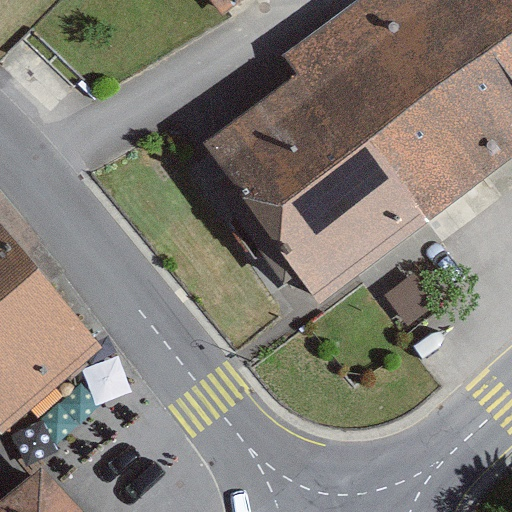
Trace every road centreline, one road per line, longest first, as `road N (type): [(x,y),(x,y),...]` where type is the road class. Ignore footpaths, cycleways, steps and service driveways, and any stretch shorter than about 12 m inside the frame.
road 1 (tertiary): [(250,450),(0,135)]
road 2 (tertiary): [(343,498),(403,481),(457,448)]
